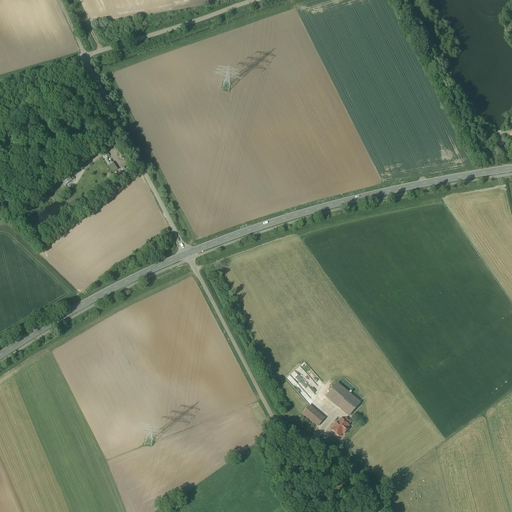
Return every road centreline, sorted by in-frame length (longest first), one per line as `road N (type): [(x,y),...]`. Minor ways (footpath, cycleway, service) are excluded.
road 1 (secondary): [(186,252),(314,209),(511,168)]
road 2 (unclassified): [(186,252),(274,416),(354,466),(381,511)]
road 3 (unclassified): [(83,57),(186,252)]
road 4 (secondary): [(0,355),(186,252)]
road 5 (unclassified): [(260,0),(83,57)]
